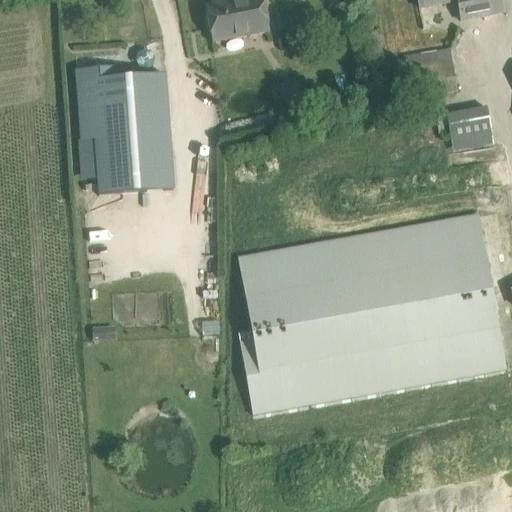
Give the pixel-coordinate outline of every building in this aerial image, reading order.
[(237,0),(205,6),(208,26),(212,45),(269,34),(262,0),(237,0)] [(417,0),(419,11),(456,4),(460,24),(503,15),(500,0),(417,0)] [(289,38),(277,40),(279,51),(290,49),(289,38)] [(393,76),(397,101),(457,91),(453,66),(405,74),(393,76)] [(121,67),(75,71),(80,140),(94,139),(98,197),(173,191),(164,75),(122,79),(121,67)] [(272,99),(296,93),(293,81),(269,86),(272,99)] [(294,95),(271,101),(273,113),(297,108),(294,95)] [(452,109),(450,97),(434,100),(436,112),(452,109)] [(445,115),(452,154),(493,147),(486,108),(445,115)] [(251,333),(237,335),(252,417),(506,372),(478,215),(237,258),(251,333)]
